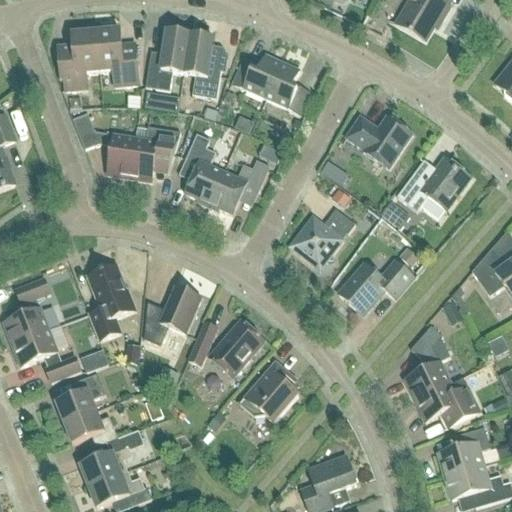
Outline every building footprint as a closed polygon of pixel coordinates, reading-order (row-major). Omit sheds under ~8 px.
[(407,10),(409,12),(398,31),(426,48),(440,24),(443,26),(452,11),(434,1),(434,0),(402,0),(410,5),(407,10)] [(120,34),(97,37),(100,78),(114,76),(115,92),(139,90),(139,81),(136,49),(122,50),(120,34)] [(174,78),(185,79),(191,40),(168,36),(163,67),(151,65),(146,93),(170,97),(174,78)] [(100,78),(97,37),(73,39),(75,58),(59,60),(61,86),(64,86),(65,97),(88,95),(87,79),(100,78)] [(191,40),(185,79),(196,81),(193,100),(217,104),(223,68),(227,69),(228,60),(223,53),(213,52),(214,44),(191,40)] [(233,90),(267,105),(283,68),(266,60),(259,74),(243,67),(233,90)] [(511,67),(495,89),(511,103),(511,67)] [(283,68),(267,105),(300,120),(311,97),(295,90),(301,76),(283,68)] [(108,181),(130,184),(136,144),(96,137),(89,119),(73,125),(85,155),(101,149),(112,151),(108,181)] [(0,152),(15,147),(4,120),(0,122),(0,195),(14,190),(0,152)] [(363,157),(390,175),(414,139),(387,121),(379,134),(361,121),(346,143),(364,155),(363,157)] [(136,144),(130,184),(152,188),(156,164),(172,167),(181,138),(149,132),(147,145),(136,144)] [(199,208),(209,212),(224,178),(210,171),(216,158),(207,154),(211,145),(197,140),(186,165),(199,170),(186,200),(200,206),(199,208)] [(397,203),(417,217),(428,202),(447,216),(472,183),(445,163),(428,186),(416,177),(397,203)] [(224,178),(209,212),(219,217),(220,215),(234,221),(246,191),(259,197),(270,172),(257,166),(254,175),(244,170),(238,184),(224,178)] [(398,213),(391,221),(406,234),(413,226),(398,213)] [(290,253),(320,276),(328,266),(334,266),(333,259),(344,246),(341,243),(346,237),(349,239),(356,230),(336,214),(324,230),(314,222),(290,253)] [(473,277),(489,302),(506,290),(511,298),(511,267),(505,272),(492,255),(473,277)] [(339,300),(363,321),(385,296),(396,305),(415,283),(396,266),(384,280),(378,280),(365,269),(339,300)] [(90,319),(101,346),(121,338),(116,324),(137,316),(128,295),(126,295),(117,271),(88,282),(101,315),(90,319)] [(3,329),(12,350),(50,335),(38,304),(51,299),(45,284),(16,295),(22,311),(23,310),(27,319),(3,329)] [(144,345),(161,352),(169,333),(187,340),(202,304),(176,292),(166,315),(148,307),(144,345)] [(211,362),(234,382),(264,347),(241,328),(211,362)] [(59,334),(67,356),(77,352),(70,330),(59,334)] [(404,386),(415,407),(452,389),(434,353),(443,342),(432,332),(411,355),(423,365),(427,374),(404,386)] [(50,335),(12,350),(21,373),(44,364),(48,373),(46,373),(52,388),(81,377),(75,362),(62,367),(50,335)] [(124,341),(111,349),(121,366),(134,358),(124,341)] [(188,366),(201,371),(210,349),(198,344),(188,366)] [(299,401),(283,387),(290,379),(276,368),(240,410),(255,422),(266,421),(274,428),(299,401)] [(56,408),(64,429),(97,416),(93,406),(106,400),(98,379),(76,388),(80,399),(56,408)] [(452,389),(415,407),(426,428),(446,418),(453,432),(481,418),(468,393),(457,398),(452,389)] [(97,416),(64,429),(72,449),(92,442),(96,453),(119,444),(110,422),(101,426),(97,416)] [(438,459),(445,482),(484,471),(480,457),(491,454),(485,433),(455,442),(458,453),(438,459)] [(81,471),(89,492),(128,477),(124,467),(133,463),(129,452),(81,471)] [(301,495),(307,511),(333,511),(329,500),(357,490),(346,461),(309,475),(314,490),(301,495)] [(484,471),(445,482),(452,506),(472,500),(475,511),(479,511),(511,502),(511,492),(511,488),(491,494),(484,471)] [(128,477),(89,492),(96,511),(100,511),(135,499),(139,509),(152,504),(148,493),(145,494),(141,484),(132,487),(128,477)]
